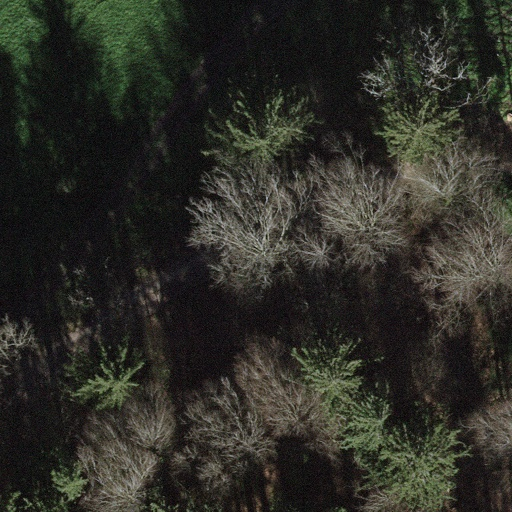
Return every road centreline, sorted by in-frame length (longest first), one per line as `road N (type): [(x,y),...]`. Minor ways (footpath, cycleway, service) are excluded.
road 1 (track): [(0,387),(168,273),(338,191),(430,175),(511,177)]
road 2 (track): [(276,0),(251,15),(0,333)]
